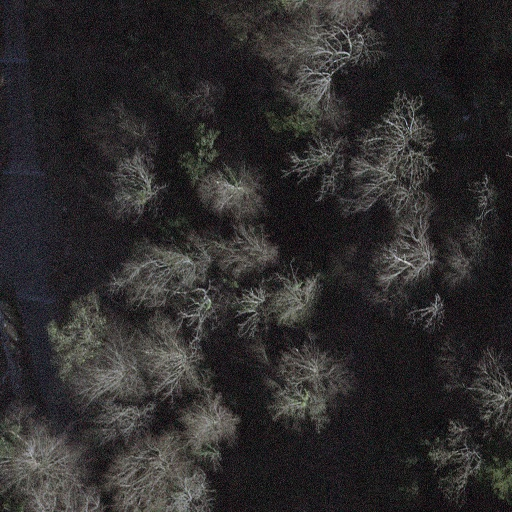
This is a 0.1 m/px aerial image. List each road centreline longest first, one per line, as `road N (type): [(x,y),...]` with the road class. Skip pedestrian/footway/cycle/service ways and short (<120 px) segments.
road 1 (track): [(306,511),(367,179),(332,33),(336,0)]
road 2 (track): [(8,0),(5,276),(69,511)]
